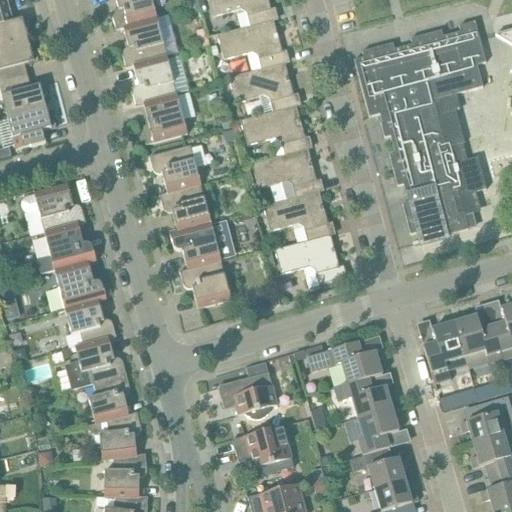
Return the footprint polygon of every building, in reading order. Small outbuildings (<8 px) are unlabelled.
[(0,0),(0,14),(10,12),(7,0),(0,0)] [(157,21),(151,0),(115,0),(118,11),(116,12),(115,12),(114,13),(114,14),(113,15),(113,16),(112,17),(112,19),(112,20),(115,30),(115,31),(115,32),(123,30),(157,21)] [(197,0),(189,2),(191,11),(200,9),(197,0)] [(207,0),(212,19),(236,13),(241,31),(250,29),(273,23),(266,0),(207,0)] [(10,12),(0,14),(0,49),(28,42),(25,32),(26,32),(27,31),(28,30),(29,29),(29,28),(29,27),(29,26),(27,19),(13,23),(10,12)] [(122,57),(123,58),(125,69),(125,70),(133,68),(167,59),(157,21),(123,30),(128,50),(126,50),(125,51),(124,51),(124,52),(123,53),(123,54),(122,56),(122,57)] [(241,31),(217,37),(224,62),(252,54),(257,58),(261,71),(261,72),(285,66),(273,23),(250,29),(241,31)] [(354,62),(369,119),(380,116),(382,123),(380,123),(384,140),(390,138),(395,156),(389,157),(397,188),(403,186),(408,204),(402,205),(410,236),(416,235),(419,244),(468,231),(467,230),(474,228),(470,213),(477,211),(473,194),(486,191),(477,158),(464,162),(459,145),(463,144),(451,97),(483,89),(477,67),(486,64),(475,23),(459,28),(460,34),(443,38),(441,32),(410,41),(412,46),(394,51),(393,45),(362,53),(363,59),(354,62)] [(511,31),(495,36),(495,37),(511,46),(511,31)] [(0,84),(27,78),(24,66),(39,62),(37,56),(37,55),(36,55),(36,54),(35,53),(34,53),(33,53),(32,52),(31,53),(28,42),(0,49),(0,84)] [(216,47),(210,49),(213,58),(218,56),(216,47)] [(177,97),(167,59),(133,68),(138,88),(136,88),(135,89),(134,90),(134,91),(133,92),(133,93),(132,94),(132,95),(133,96),(135,107),(135,109),(143,107),(143,106),(177,97)] [(251,74),(229,80),(234,102),(235,105),(259,99),(263,117),(273,115),(296,109),(293,97),(285,66),(261,72),(261,71),(251,74)] [(0,84),(0,100),(2,100),(7,119),(46,108),(43,98),(44,98),(44,97),(45,97),(45,96),(46,96),(46,95),(46,94),(47,94),(47,93),(47,92),(46,92),(45,85),(31,89),(27,78),(0,84)] [(142,133),(143,135),(146,145),(145,145),(146,147),(187,136),(177,97),(143,106),(143,107),(148,126),(146,127),(145,127),(144,128),(144,129),(143,130),(143,131),(142,132),(142,133)] [(46,108),(7,119),(16,153),(20,151),(45,145),(42,132),(56,128),(55,122),(54,121),(53,120),(53,119),(52,119),(51,118),(50,118),(49,118),(48,118),(46,108)] [(263,117),(240,123),(247,148),(270,142),(274,160),(307,152),(296,109),(273,115),(263,117)] [(238,124),(232,126),(235,139),(241,137),(238,124)] [(190,148),(149,159),(149,161),(150,160),(152,171),(153,172),(153,173),(154,174),(155,175),(156,176),(157,176),(159,176),(160,176),(161,176),(162,176),(167,195),(167,196),(200,187),(190,148)] [(3,150),(0,150),(0,159),(11,157),(9,149),(3,150)] [(274,160),(252,166),(257,185),(258,191),(282,184),(287,183),(293,186),(296,200),(319,194),(316,183),(307,152),(274,160)] [(38,213),(44,235),(78,226),(78,227),(86,225),(85,223),(82,212),(81,211),(81,210),(80,209),(79,208),(78,208),(77,207),(76,207),(75,207),(73,208),(67,187),(34,196),(34,197),(28,198),(26,199),(25,199),(24,200),(23,201),(22,203),(21,204),(21,206),(20,207),(21,209),(21,210),(22,211),(22,212),(24,213),(25,214),(26,215),(28,215),(29,215),(31,215),(32,215),(38,213)] [(167,195),(159,197),(159,199),(160,199),(162,209),(163,210),(163,211),(164,212),(165,213),(166,213),(167,214),(168,214),(169,214),(170,214),(171,214),(172,214),(177,233),(177,234),(211,225),(201,187),(200,187),(167,196),(167,195)] [(287,202),(263,209),(270,234),(293,227),(298,246),(307,243),(330,237),(327,226),(319,194),(296,200),(287,202)] [(251,215),(243,217),(244,223),(252,221),(251,215)] [(177,233),(169,235),(169,237),(170,237),(173,248),(173,249),(173,250),(174,250),(174,251),(175,251),(175,252),(176,252),(177,253),(178,253),(179,253),(180,253),(181,253),(182,252),(187,272),(221,263),(236,259),(226,222),(211,226),(211,225),(177,234),(177,233)] [(85,246),(84,246),(83,246),(78,227),(78,226),(44,235),(51,260),(40,263),(43,276),(54,273),(62,270),(62,271),(88,264),(88,265),(96,263),(95,261),(92,251),(92,249),(91,248),(90,247),(89,247),(88,246),(87,246),(86,246),(85,246)] [(298,246),(275,252),(281,276),(304,270),(310,292),(320,289),(320,287),(342,281),(330,237),(307,243),(298,246)] [(187,272),(179,274),(180,275),(183,286),(183,287),(184,288),(184,289),(185,290),(186,290),(187,291),(188,291),(189,291),(190,291),(191,291),(192,291),(197,311),(231,302),(221,263),(187,272)] [(62,270),(54,273),(61,299),(64,311),(72,309),(73,309),(98,302),(98,303),(106,301),(105,299),(102,289),(102,288),(101,287),(100,286),(100,285),(99,284),(97,284),(96,284),(95,284),(93,284),(88,265),(88,264),(62,271),(62,270)] [(280,307),(277,296),(266,299),(269,310),(280,307)] [(249,309),(248,310),(248,311),(249,313),(250,316),(267,310),(264,300),(255,302),(253,303),(252,303),(251,304),(250,305),(249,306),(249,307),(249,309)] [(73,309),(72,309),(64,311),(71,337),(79,335),(82,347),(83,348),(108,341),(109,341),(116,339),(116,338),(115,338),(112,327),(112,326),(111,325),(111,324),(110,323),(108,322),(106,322),(105,322),(103,322),(98,303),(98,302),(73,309)] [(505,324),(493,328),(501,354),(511,350),(511,307),(501,311),(505,324)] [(477,318),(454,325),(464,359),(468,370),(489,364),(487,358),(501,354),(493,328),(481,331),(477,318)] [(436,345),(423,348),(434,386),(450,381),(448,373),(467,368),(464,359),(454,325),(432,331),(436,345)] [(79,365),(66,368),(72,392),(93,386),(126,377),(126,376),(123,365),(122,364),(122,363),(121,362),(120,361),(119,361),(118,360),(117,360),(116,360),(114,360),(114,361),(109,341),(108,341),(83,348),(82,347),(74,349),(79,365)] [(341,366),(347,386),(347,387),(368,380),(368,381),(382,377),(375,354),(361,358),(358,345),(307,360),(311,374),(336,367),(336,368),(341,366)] [(265,364),(245,370),(248,380),(268,375),(265,364)] [(248,380),(218,388),(224,412),(236,409),(238,418),(244,416),(247,418),(250,420),(254,421),(258,421),(261,420),(264,419),(267,416),(269,413),(270,409),(277,407),(268,375),(248,380)] [(126,378),(126,377),(93,386),(96,398),(88,401),(95,427),(106,424),(106,423),(129,417),(128,417),(123,397),(125,397),(126,396),(127,395),(128,394),(129,393),(129,392),(129,391),(129,390),(129,389),(126,378)] [(347,386),(334,390),(338,404),(346,402),(352,401),(357,421),(392,411),(385,389),(372,393),(368,381),(368,380),(347,387),(347,386)] [(495,398),(511,392),(511,391),(508,380),(491,385),(495,398)] [(471,423),(460,426),(463,435),(469,433),(473,446),(503,437),(511,434),(511,414),(508,399),(467,411),(471,423)] [(320,410),(310,412),(316,433),(326,430),(320,410)] [(363,458),(389,450),(385,437),(398,433),(392,411),(357,421),(363,441),(358,443),(363,458)] [(95,427),(87,429),(87,431),(88,433),(90,434),(91,435),(93,437),(95,437),(97,438),(99,438),(102,463),(113,462),(113,461),(136,458),(134,438),(135,437),(136,437),(137,437),(138,437),(139,436),(139,435),(140,435),(140,434),(140,433),(141,432),(140,431),(140,430),(136,416),(137,416),(137,414),(128,417),(129,417),(106,423),(106,424),(95,427)] [(282,428),(232,442),(238,466),(250,463),(252,471),(259,469),(261,478),(293,469),(282,428)] [(477,459),(471,461),(473,471),(485,467),(488,479),(511,472),(511,434),(503,437),(473,446),(477,459)] [(390,454),(367,461),(369,469),(368,469),(374,492),(405,483),(401,470),(407,468),(404,459),(392,462),(390,454)] [(145,457),(136,458),(113,461),(113,462),(113,473),(104,473),(104,500),(115,500),(115,499),(139,500),(139,499),(139,479),(142,479),(144,478),(146,477),(146,476),(146,475),(147,474),(147,473),(145,458),(145,457)] [(330,457),(320,460),(322,469),(332,466),(330,457)] [(360,459),(350,462),(353,474),(363,471),(360,459)] [(492,491),(480,494),(483,504),(489,502),(492,511),(502,511),(511,509),(511,472),(488,479),(492,491)] [(399,511),(399,509),(417,504),(415,494),(408,496),(405,483),(374,492),(380,511),(399,511)] [(304,511),(298,486),(247,499),(250,511),(304,511)] [(338,494),(330,496),(332,503),(340,501),(338,494)] [(115,499),(115,500),(113,511),(105,510),(104,511),(146,511),(147,501),(147,499),(139,499),(139,500),(115,499)]
